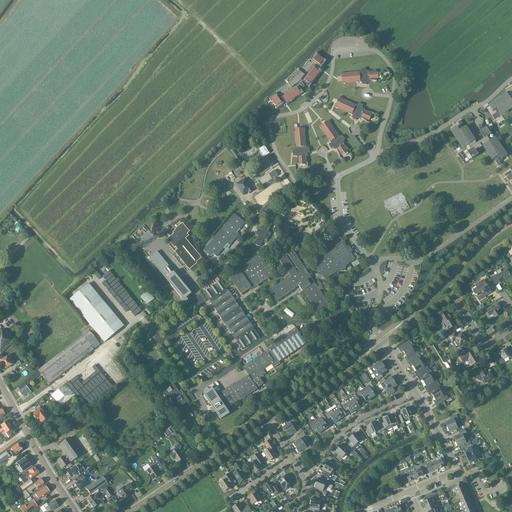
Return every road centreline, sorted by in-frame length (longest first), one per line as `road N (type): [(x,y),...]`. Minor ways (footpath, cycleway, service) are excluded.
road 1 (tertiary): [(380,340),(511,223)]
road 2 (tertiary): [(131,511),(265,421)]
road 3 (tertiary): [(75,511),(0,382)]
road 4 (residential): [(305,479),(336,436),(415,393)]
road 5 (tertiary): [(265,421),(380,340)]
